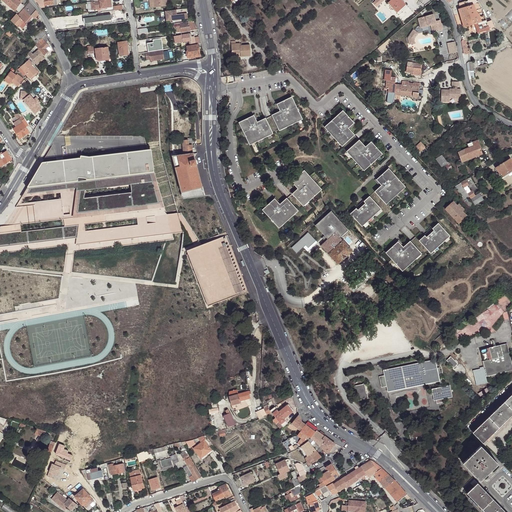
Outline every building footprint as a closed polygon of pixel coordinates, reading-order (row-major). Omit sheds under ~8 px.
[(19,0),(1,0),(16,11),(17,10),(18,12),(23,6),(21,3),(19,2),(19,0)] [(36,0),(41,8),(44,8),(44,6),(48,5),(53,5),(52,0),(36,0)] [(113,7),(112,0),(93,3),(94,10),(102,9),(102,10),(108,10),(108,8),(113,7)] [(152,0),(154,8),(167,6),(166,0),(152,0)] [(399,8),(404,3),(401,0),(390,0),(388,2),(397,12),(400,9),(399,8)] [(38,13),(30,3),(18,15),(17,14),(11,20),(19,28),(19,27),(21,29),(26,24),(25,23),(32,16),(34,18),(39,15),(38,13)] [(482,28),(483,31),(489,29),(486,21),(479,3),(474,5),(473,3),(472,4),(472,5),(466,6),(459,8),(458,8),(464,28),(475,24),(477,30),(482,28)] [(165,11),(167,21),(172,21),(173,22),(181,21),(181,19),(188,18),(186,9),(175,10),(165,11)] [(434,14),(419,19),(421,26),(428,23),(429,26),(431,25),(433,32),(443,29),(440,20),(436,21),(434,14)] [(48,19),(51,23),(53,22),(55,25),(63,24),(63,27),(59,27),(60,27),(60,29),(65,29),(71,28),(71,24),(70,18),(70,16),(62,17),(62,18),(51,20),(51,19),(48,19)] [(486,21),(489,29),(489,30),(495,28),(492,21),(491,22),(490,20),(486,21)] [(196,29),(194,21),(190,22),(189,22),(185,23),(178,25),(178,26),(179,32),(196,29)] [(42,38),(46,34),(43,28),(37,35),(41,39),(42,38)] [(414,39),(419,33),(414,30),(408,38),(409,45),(415,44),(414,39)] [(190,41),(189,34),(181,35),(182,42),(188,41),(190,41)] [(182,42),(181,35),(173,36),(174,44),(182,42)] [(46,42),(42,38),(41,39),(36,46),(39,50),(44,55),(48,51),(46,48),(49,46),(46,42)] [(462,43),(465,55),(471,54),(470,51),(468,51),(466,42),(464,42),(463,38),(461,39),(462,43)] [(449,43),(451,52),(458,51),(456,42),(449,43)] [(200,56),(198,45),(187,47),(188,52),(187,52),(188,59),(200,56)] [(232,45),(232,55),(240,54),(240,58),(251,57),(250,46),(240,46),(240,45),(236,45),(232,45)] [(127,47),(119,48),(120,56),(128,55),(127,47)] [(109,59),(107,48),(94,50),(87,51),(87,53),(94,53),(95,61),(109,59)] [(33,55),(30,52),(28,55),(37,65),(44,59),(42,56),(44,55),(39,50),(33,55)] [(163,50),(145,53),(146,61),(150,60),(151,62),(164,59),(163,50)] [(18,69),(24,75),(26,74),(31,80),(35,76),(34,74),(37,72),(32,65),(33,64),(29,59),(24,64),(21,67),(18,69)] [(413,75),(421,76),(422,69),(421,69),(422,64),(413,63),(413,62),(408,62),(407,73),(413,73),(413,75)] [(396,78),(391,77),(392,71),(386,70),(385,80),(387,81),(386,89),(389,89),(389,92),(413,95),(413,96),(413,97),(414,98),(415,98),(416,98),(417,98),(418,98),(418,97),(419,96),(420,87),(412,86),(410,86),(402,85),(395,84),(396,78)] [(16,75),(11,72),(4,81),(10,85),(12,82),(19,87),(24,79),(16,74),(16,75)] [(234,74),(226,75),(228,83),(235,81),(234,77),(234,75),(234,74)] [(453,90),(451,89),(451,90),(443,90),(443,102),(451,102),(451,98),(462,99),(462,90),(456,90),(453,90)] [(23,90),(22,98),(25,98),(31,107),(35,104),(39,111),(43,108),(39,103),(42,101),(38,96),(35,98),(31,93),(30,94),(27,90),(23,90)] [(281,110),(270,115),(277,128),(284,125),(287,123),(300,117),(294,104),(291,105),(288,98),(277,103),(281,110)] [(35,104),(31,107),(36,113),(39,111),(35,104)] [(346,124),(352,119),(345,110),(339,115),(337,113),(326,122),(336,134),(338,136),(343,142),(354,133),(346,124)] [(30,132),(26,127),(29,125),(25,118),(23,115),(21,117),(18,113),(15,115),(19,121),(15,123),(17,127),(14,128),(20,138),(30,132)] [(250,117),(240,122),(243,129),(241,130),(247,143),(261,136),(264,135),(271,131),(264,118),(254,124),(250,117)] [(300,117),(287,123),(288,126),(301,119),(300,117)] [(336,134),(326,122),(324,124),(334,135),(336,134)] [(261,136),(247,143),(249,145),(262,139),(261,136)] [(358,138),(347,148),(352,153),(355,156),(364,168),(375,158),(373,156),(379,151),(372,142),(366,148),(358,138)] [(198,153),(196,148),(192,148),(192,145),(190,143),(189,143),(188,140),(183,141),(185,154),(195,153),(195,154),(198,153)] [(467,160),(471,159),(483,154),(477,140),(471,143),(467,145),(468,148),(463,150),(458,153),(460,160),(461,161),(461,163),(464,161),(467,160)] [(420,152),(425,147),(420,141),(415,147),(420,152)] [(165,207),(74,218),(74,214),(161,203),(152,172),(155,171),(149,150),(43,164),(29,187),(31,188),(31,189),(28,194),(62,190),(63,199),(23,204),(20,209),(16,209),(6,227),(2,227),(0,228),(0,245),(78,236),(80,225),(86,224),(138,218),(148,217),(149,223),(143,224),(144,235),(172,232),(168,215),(165,207)] [(0,166),(11,159),(6,151),(3,154),(2,152),(0,153),(0,166)] [(185,154),(173,156),(184,199),(205,195),(195,154),(195,153),(185,154)] [(355,156),(353,158),(362,169),(364,168),(355,156)] [(445,165),(448,163),(442,156),(435,159),(441,167),(445,165)] [(511,172),(511,161),(510,159),(495,168),(502,179),(511,172)] [(374,191),(384,201),(390,196),(392,194),(403,184),(394,173),(392,175),(387,170),(378,177),(383,183),(374,191)] [(165,207),(155,171),(152,172),(161,203),(74,214),(74,218),(165,207)] [(294,194),(301,202),(307,197),(309,199),(319,190),(310,179),(307,176),(302,171),(291,180),(299,189),(294,194)] [(312,177),(310,179),(319,190),(322,188),(312,177)] [(471,198),(475,195),(472,191),(471,191),(468,185),(468,184),(466,180),(461,183),(471,198)] [(467,200),(471,198),(461,183),(456,186),(465,201),(467,200)] [(403,184),(392,194),(394,196),(405,186),(403,184)] [(16,209),(20,209),(23,204),(28,194),(31,189),(29,187),(16,209)] [(475,195),(471,198),(475,205),(484,199),(481,194),(480,193),(475,196),(475,195)] [(361,203),(350,213),(360,223),(371,214),(373,211),(379,206),(369,195),(363,200),(366,203),(363,205),(361,203)] [(273,199),(264,206),(269,212),(267,214),(277,224),(288,215),(290,212),(296,207),(287,197),(278,204),(273,199)] [(475,205),(471,198),(467,200),(471,208),(475,205)] [(445,209),(458,224),(467,216),(464,213),(466,211),(459,203),(457,205),(454,201),(445,209)] [(337,233),(340,236),(348,230),(330,211),(315,225),(328,240),(337,233)] [(179,213),(168,215),(172,232),(144,235),(143,224),(149,223),(148,217),(138,218),(139,224),(141,236),(87,242),(87,231),(86,224),(80,225),(78,236),(0,245),(0,247),(78,238),(77,245),(184,232),(179,213)] [(371,214),(360,223),(361,226),(372,216),(371,214)] [(288,215),(277,224),(279,227),(290,217),(288,215)] [(438,222),(427,232),(429,234),(426,236),(424,234),(418,239),(428,250),(434,245),(436,243),(447,233),(438,222)] [(139,224),(87,231),(87,242),(141,236),(139,224)] [(352,251),(340,236),(337,233),(328,240),(321,246),(338,264),(352,251)] [(447,233),(436,243),(438,245),(449,235),(447,233)] [(247,292),(228,235),(203,245),(196,247),(188,250),(210,306),(247,292)] [(395,242),(387,249),(392,255),(390,257),(400,268),(411,258),(413,256),(419,251),(409,240),(401,248),(395,242)] [(411,258),(400,268),(402,270),(413,260),(411,258)] [(353,292),(378,270),(372,262),(347,285),(353,292)] [(506,306),(511,303),(505,295),(497,301),(500,305),(503,302),(506,306)] [(481,350),(487,377),(511,370),(511,364),(507,344),(481,350)] [(454,368),(458,363),(451,356),(447,360),(454,368)] [(383,369),(384,375),(387,386),(388,391),(439,380),(440,380),(437,367),(436,359),(383,369)] [(488,382),(484,368),(473,370),(477,385),(488,382)] [(355,385),(358,400),(369,398),(368,392),(367,392),(365,383),(355,385)] [(450,385),(444,386),(441,386),(432,388),(434,400),(453,396),(450,385)] [(239,394),(229,397),(233,408),(236,407),(235,404),(241,403),(241,401),(251,398),(249,391),(239,394)] [(511,394),(473,433),(482,442),(511,414),(511,394)] [(287,405),(278,412),(284,419),(292,412),(287,405)] [(271,410),(271,411),(276,418),(282,426),(282,427),(287,423),(284,419),(278,412),(274,407),(271,410)] [(229,427),(236,424),(229,409),(227,410),(226,411),(228,414),(224,416),(229,427)] [(258,412),(261,419),(268,415),(265,409),(264,409),(262,410),(258,412)] [(301,431),(306,424),(306,423),(304,422),(299,415),(292,424),(301,431)] [(282,426),(276,418),(273,420),(279,428),(282,426)] [(408,426),(411,439),(417,438),(417,436),(424,435),(422,423),(408,426)] [(292,437),(288,439),(294,448),(297,447),(301,444),(306,440),(309,437),(311,438),(316,432),(306,424),(301,431),(298,435),(297,436),(296,436),(292,437)] [(43,437),(46,431),(36,428),(34,434),(43,437)] [(317,443),(321,447),(326,441),(323,439),(325,436),(320,432),(317,430),(316,432),(311,438),(317,443)] [(329,452),(336,444),(325,436),(323,439),(326,441),(321,447),(329,452)] [(294,448),(288,439),(286,441),(283,442),(289,451),(294,448)] [(50,455),(55,443),(51,441),(46,453),(50,455)] [(212,450),(205,441),(202,442),(197,446),(194,448),(201,458),(212,450)] [(305,457),(309,465),(321,457),(314,447),(313,446),(309,441),(302,446),(308,456),(305,457)] [(308,456),(302,446),(300,447),(305,457),(308,456)] [(463,463),(480,481),(497,463),(480,446),(463,463)] [(212,450),(201,458),(203,460),(213,452),(212,450)] [(144,451),(135,454),(137,462),(146,459),(144,451)] [(196,480),(201,477),(187,453),(183,456),(187,465),(194,476),(196,480)] [(172,458),(161,461),(164,471),(175,468),(174,463),(179,461),(176,455),(171,457),(172,458)] [(278,475),(280,480),(288,476),(287,474),(287,473),(287,471),(290,470),(286,460),(281,462),(281,461),(283,460),(282,457),(280,458),(279,458),(275,460),(277,464),(276,464),(280,474),(278,475)] [(396,501),(397,501),(407,493),(395,480),(383,469),(377,464),(371,460),(361,466),(368,477),(374,474),(379,482),(396,501)] [(119,474),(117,466),(115,466),(114,464),(109,465),(111,475),(119,474)] [(340,476),(332,464),(326,468),(329,471),(317,478),(320,483),(319,484),(320,487),(322,486),(323,487),(325,486),(325,485),(340,476)] [(190,478),(194,476),(187,465),(183,467),(189,478),(190,478)] [(353,472),(358,478),(361,477),(363,479),(368,477),(361,466),(353,472)] [(92,467),(86,469),(80,471),(84,476),(86,479),(88,478),(86,471),(93,469),(92,467)] [(86,471),(88,478),(89,480),(92,479),(90,473),(98,471),(97,468),(93,469),(86,471)] [(140,474),(139,469),(129,472),(131,482),(137,481),(137,480),(141,479),(140,474)] [(90,473),(92,479),(99,477),(98,471),(90,473)] [(294,479),(297,486),(301,484),(300,481),(298,477),(297,473),(296,471),(292,473),(295,479),(294,479)] [(252,472),(241,477),(245,486),(256,481),(252,472)] [(348,481),(351,485),(359,480),(358,478),(353,472),(347,476),(350,480),(348,481)] [(338,481),(343,489),(347,487),(351,485),(348,481),(346,476),(338,481)] [(137,481),(131,482),(132,485),(133,491),(143,489),(141,479),(137,480),(137,481)] [(150,490),(158,487),(155,479),(147,481),(150,490)] [(333,483),(338,492),(343,489),(338,481),(334,484),(333,483)] [(327,486),(332,495),(338,492),(333,483),(327,486)] [(505,511),(478,483),(474,487),(468,493),(486,511),(505,511)] [(285,493),(285,494),(287,493),(288,495),(285,496),(287,499),(289,498),(291,502),(300,497),(298,494),(304,492),(301,484),(297,486),(290,490),(285,493)] [(222,491),(225,497),(225,498),(231,496),(225,485),(220,487),(222,491)] [(83,490),(82,491),(75,497),(83,506),(91,498),(83,489),(83,490)] [(216,501),(225,497),(222,491),(220,492),(213,496),(215,501),(216,501)] [(307,496),(309,503),(317,500),(312,491),(308,493),(309,495),(307,496)] [(76,503),(69,498),(67,500),(57,492),(51,499),(66,508),(68,506),(72,509),(76,503)] [(339,498),(331,501),(328,507),(344,502),(343,499),(339,498)] [(187,511),(181,500),(177,502),(179,506),(176,508),(177,511),(187,511)] [(317,500),(309,503),(309,504),(309,505),(310,505),(312,511),(311,511),(313,511),(319,510),(320,511),(320,510),(321,510),(320,509),(318,503),(317,500)] [(222,507),(220,503),(218,504),(215,505),(218,511),(231,511),(238,509),(234,501),(231,503),(222,507)] [(364,511),(365,503),(348,501),(348,504),(347,511),(351,511),(364,511)] [(301,511),(304,511),(300,502),(285,510),(285,511),(301,511)]
